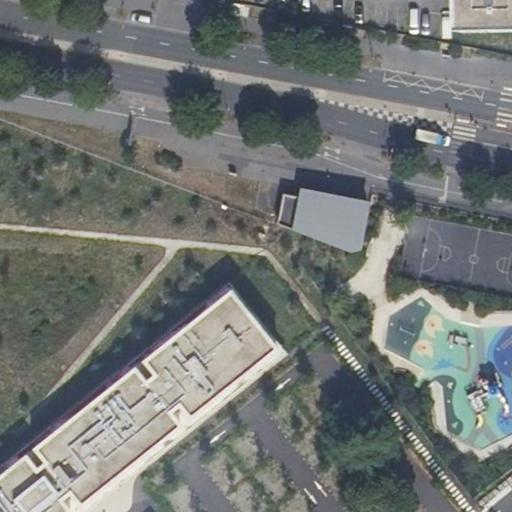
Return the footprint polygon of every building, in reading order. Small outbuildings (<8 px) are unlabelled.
[(511,0),(460,0),(461,27),(511,26),(511,0)] [(369,205),(303,194),(294,192),(293,199),(289,232),(346,259),(360,253),(369,205)] [(293,199),(278,196),(272,225),(289,232),(293,199)] [(224,293),(0,473),(0,511),(79,511),(275,356),(224,293)] [(287,390),(313,420),(335,401),(308,371),(287,390)]
